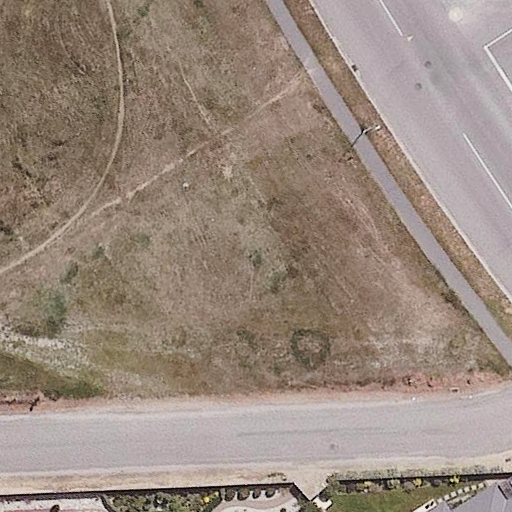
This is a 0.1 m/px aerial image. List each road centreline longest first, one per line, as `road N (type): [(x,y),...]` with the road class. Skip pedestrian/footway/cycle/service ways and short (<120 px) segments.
road 1 (residential): [(0,443),(419,428),(511,415)]
road 2 (residential): [(511,206),(428,80)]
